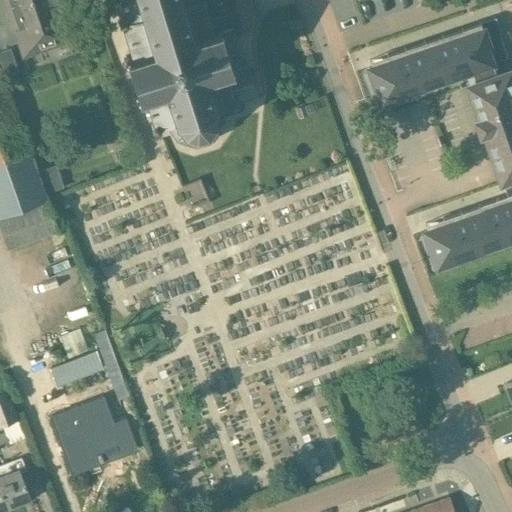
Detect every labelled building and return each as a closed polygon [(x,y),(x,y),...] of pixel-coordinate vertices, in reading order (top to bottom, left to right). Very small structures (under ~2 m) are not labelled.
[(3,0),(15,32),(24,57),(74,41),(65,15),(60,0),(3,0)] [(115,0),(116,2),(115,3),(115,6),(117,5),(121,20),(118,22),(119,24),(122,23),(127,39),(126,40),(126,42),(128,42),(133,57),(128,59),(127,57),(125,58),(125,60),(123,61),(124,62),(126,62),(137,97),(135,98),(136,100),(139,100),(140,102),(141,102),(141,99),(145,97),(153,123),(151,124),(151,126),(151,127),(152,129),(153,130),(155,131),(157,130),(158,129),(160,126),(166,124),(175,139),(175,141),(176,142),(178,140),(193,145),(193,147),(195,147),(195,145),(211,140),(213,141),(214,139),(213,138),(221,124),(223,125),(224,123),(222,122),(223,114),(242,109),(245,105),(243,99),(254,95),(245,64),(240,65),(229,28),(255,20),(248,0),(115,0)] [(473,67),(478,82),(499,75),(495,62),(509,57),(495,17),(479,23),(481,29),(368,67),(379,99),(398,92),(399,96),(420,89),(419,85),(436,80),(437,83),(458,76),(457,72),(473,67)] [(10,48),(0,51),(0,61),(4,74),(18,70),(10,48)] [(504,183),(506,182),(511,180),(511,70),(499,75),(478,82),(471,84),(482,118),(480,119),(479,120),(480,121),(481,121),(484,130),(484,131),(483,132),(484,132),(484,133),(487,132),(502,180),(503,181),(504,183)] [(0,215),(47,200),(6,87),(0,89),(0,215)] [(318,110),(315,102),(295,109),(298,117),(306,114),(318,110)] [(122,166),(142,158),(137,145),(116,153),(122,166)] [(43,169),(51,191),(64,186),(55,164),(43,169)] [(58,230),(47,200),(0,215),(0,229),(7,248),(58,230)] [(511,200),(424,231),(435,262),(454,256),(455,259),(476,252),(475,249),(491,243),(493,247),(511,239),(511,200)] [(113,386),(124,382),(105,329),(94,333),(113,386)] [(95,350),(51,368),(58,385),(102,368),(95,350)] [(336,392),(336,391),(326,394),(335,417),(344,414),(336,392)] [(8,392),(0,394),(0,426),(18,419),(8,392)] [(123,453),(111,422),(109,423),(106,413),(108,412),(102,397),(49,417),(70,473),(103,461),(102,456),(110,453),(112,458),(123,453)] [(0,464),(0,491),(7,509),(31,500),(19,470),(26,468),(21,456),(0,464)] [(453,511),(448,495),(419,506),(421,511),(453,511)]
